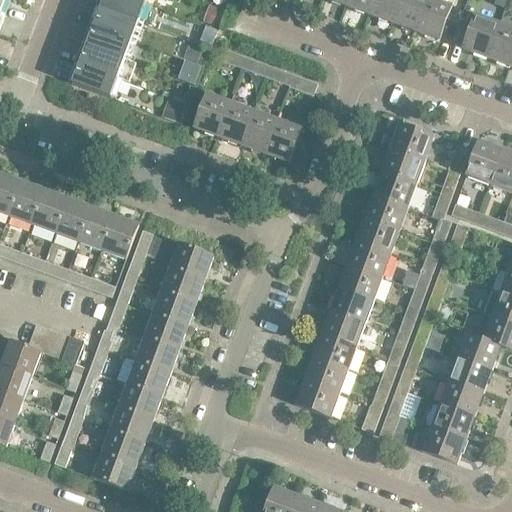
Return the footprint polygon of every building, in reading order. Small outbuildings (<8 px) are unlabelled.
[(103,0),(100,9),(139,24),(146,5),(133,0),(103,0)] [(348,0),(345,8),(356,12),(357,10),(369,14),(368,16),(374,0),(348,0)] [(374,0),(368,16),(380,21),(381,19),(392,23),(391,25),(392,25),(400,0),(374,0)] [(415,34),(427,0),(400,0),(392,25),(415,34)] [(427,0),(415,34),(426,38),(427,36),(440,41),(452,7),(432,0),(427,0)] [(212,8),(207,23),(219,27),(224,13),(212,8)] [(93,28),(132,43),(139,24),(100,9),(93,28)] [(498,24),(476,16),(463,51),(474,55),(475,54),(486,57),(498,24)] [(486,57),(487,58),(486,60),(498,64),(498,62),(510,67),(511,62),(511,29),(498,24),(486,57)] [(86,47),(125,62),(132,43),(93,28),(86,47)] [(190,44),(185,59),(197,63),(203,49),(190,44)] [(79,66),(118,81),(125,62),(86,47),(79,66)] [(224,51),(220,62),(235,68),(239,57),(224,51)] [(255,63),(251,74),(267,79),(271,68),(255,63)] [(79,66),(72,86),(111,100),(118,81),(79,66)] [(271,68),(267,79),(282,85),(286,74),(271,68)] [(290,88),(290,89),(299,93),(304,81),(294,77),(290,88)] [(231,104),(207,95),(194,130),(206,135),(207,133),(218,137),(218,139),(231,104)] [(170,101),(163,119),(180,124),(186,106),(170,101)] [(218,139),(229,143),(230,141),(242,146),(241,148),(254,113),(231,104),(218,139)] [(241,148),(252,152),(253,150),(265,154),(264,156),(265,156),(278,121),(254,113),(241,148)] [(289,163),(302,130),(278,121),(265,156),(276,160),(276,158),(289,163)] [(434,139),(419,134),(399,126),(395,138),(397,139),(393,149),(426,162),(434,139)] [(492,150),(478,145),(466,178),(489,186),(503,151),(492,148),(492,150)] [(457,148),(449,170),(450,171),(461,175),(469,152),(457,148)] [(386,161),(388,162),(384,174),(417,186),(426,162),(393,149),(393,150),(391,150),(386,161)] [(511,157),(503,154),(504,152),(503,151),(489,186),(511,194),(511,157)] [(450,171),(446,180),(457,185),(461,175),(450,171)] [(378,184),(380,185),(375,197),(409,209),(417,186),(384,174),(382,173),(378,184)] [(0,214),(9,218),(22,184),(0,175),(0,214)] [(45,192),(22,184),(9,218),(33,227),(45,192)] [(69,201),(45,192),(33,227),(56,236),(69,201)] [(441,195),(435,209),(447,213),(452,199),(441,195)] [(367,220),(365,219),(365,220),(400,233),(409,209),(375,197),(373,196),(369,208),(371,208),(367,220)] [(56,236),(79,244),(92,209),(69,201),(56,236)] [(456,206),(452,217),(467,223),(471,212),(456,206)] [(79,244),(103,253),(116,218),(92,209),(79,244)] [(487,217),(483,228),(498,234),(502,223),(487,217)] [(103,253),(126,261),(139,227),(116,218),(103,253)] [(358,243),(391,256),(400,233),(365,220),(361,231),(363,232),(358,243)] [(511,226),(502,223),(498,234),(511,239),(511,226)] [(458,226),(449,250),(459,254),(468,230),(458,226)] [(438,230),(432,244),(443,248),(448,234),(438,230)] [(134,256),(145,260),(151,244),(140,240),(134,256)] [(352,254),(354,255),(350,267),(383,279),(391,256),(358,243),(356,243),(352,254)] [(432,244),(426,261),(437,265),(443,248),(432,244)] [(214,259),(179,246),(170,270),(205,282),(214,259)] [(6,249),(2,259),(19,265),(23,255),(6,249)] [(440,274),(451,278),(459,254),(449,250),(440,274)] [(29,257),(25,268),(42,274),(46,263),(29,257)] [(132,263),(126,279),(136,283),(142,267),(132,263)] [(52,266),(49,276),(65,283),(69,272),(52,266)] [(343,277),(345,278),(341,290),(374,302),(383,279),(350,267),(348,266),(343,277)] [(197,306),(205,282),(170,270),(162,293),(197,306)] [(511,273),(509,272),(500,295),(511,299),(511,273)] [(76,274),(72,285),(89,291),(93,281),(76,274)] [(432,297),(442,301),(451,278),(440,274),(432,297)] [(421,275),(415,291),(426,295),(432,279),(421,275)] [(99,283),(95,293),(112,300),(116,289),(99,283)] [(123,287),(117,303),(128,307),(134,290),(123,287)] [(335,301),(337,301),(333,313),(366,326),(374,302),(341,290),(339,289),(335,301)] [(415,291),(409,307),(420,311),(426,295),(415,291)] [(511,299),(500,295),(492,292),(483,316),(491,319),(511,326),(511,299)] [(188,329),(197,306),(162,293),(153,316),(188,329)] [(432,297),(426,312),(437,316),(442,301),(432,297)] [(115,310),(109,326),(117,329),(119,330),(120,328),(125,314),(115,310)] [(326,324),(328,325),(324,337),(357,349),(366,326),(333,313),(331,313),(326,324)] [(179,352),(188,329),(153,316),(145,340),(179,352)] [(511,326),(491,319),(483,342),(501,349),(511,352),(511,326)] [(404,322),(397,338),(408,342),(414,326),(404,322)] [(48,331),(37,327),(28,349),(40,354),(48,331)] [(420,329),(414,344),(425,348),(431,333),(420,329)] [(40,354),(41,354),(51,358),(59,335),(48,331),(40,354)] [(105,332),(98,349),(109,353),(115,335),(105,332)] [(59,335),(51,358),(62,362),(70,339),(59,335)] [(318,347),(320,348),(315,360),(348,372),(357,349),(324,337),(322,336),(318,347)] [(483,342),(466,336),(457,360),(490,373),(492,373),(496,362),(494,361),(499,349),(501,350),(501,349),(483,342)] [(397,338),(392,354),(403,358),(408,342),(397,338)] [(62,362),(75,367),(76,367),(84,344),(70,339),(62,362)] [(171,376),(179,352),(145,340),(136,363),(171,376)] [(40,354),(28,349),(11,343),(2,367),(32,378),(41,354),(40,354)] [(414,344),(408,360),(419,364),(425,348),(414,344)] [(96,356),(90,372),(100,376),(106,360),(96,356)] [(309,371),(311,371),(307,383),(340,396),(348,372),(315,360),(313,359),(309,371)] [(488,385),(486,384),(490,373),(457,360),(448,383),(481,396),(483,397),(488,385)] [(162,399),(171,376),(136,363),(127,386),(162,399)] [(32,378),(2,367),(0,372),(0,392),(24,401),(32,378)] [(386,368),(380,384),(391,388),(397,372),(386,368)] [(73,374),(67,391),(75,394),(82,377),(73,374)] [(402,376),(397,391),(408,395),(413,380),(402,376)] [(87,379),(81,396),(91,400),(97,383),(87,379)] [(301,394),(303,395),(298,408),(331,420),(340,396),(307,383),(305,382),(301,394)] [(479,408),(477,408),(481,396),(448,383),(440,407),(473,419),(475,420),(479,408)] [(380,384),(374,400),(385,404),(391,388),(380,384)] [(154,423),(162,399),(127,386),(119,410),(154,423)] [(397,391),(391,406),(402,410),(408,395),(397,391)] [(24,401),(0,392),(0,419),(15,425),(24,401)] [(64,397),(58,414),(67,417),(73,401),(64,397)] [(78,403),(72,419),(83,423),(89,407),(78,403)] [(383,412),(372,407),(371,407),(362,431),(374,436),(383,412)] [(470,432),(468,431),(473,419),(440,407),(431,430),(464,442),(466,443),(470,432)] [(145,446),(154,423),(119,410),(110,433),(145,446)] [(400,418),(399,418),(388,414),(380,438),(392,442),(400,418)] [(0,446),(6,448),(15,425),(0,419),(0,446)] [(56,420),(49,437),(58,440),(64,423),(56,420)] [(70,426),(64,442),(74,446),(80,430),(70,426)] [(462,455),(460,454),(464,442),(431,430),(422,453),(458,466),(462,455)] [(136,469),(145,446),(110,433),(101,457),(136,469)] [(47,444),(41,461),(49,464),(56,447),(47,444)] [(61,450),(55,466),(65,470),(72,453),(61,450)] [(101,457),(93,480),(128,493),(136,469),(101,457)] [(274,491),(266,511),(293,511),(298,500),(299,498),(288,493),(287,495),(274,491)] [(311,502),(310,504),(298,500),(293,511),(320,511),(322,508),(322,506),(311,502)]
